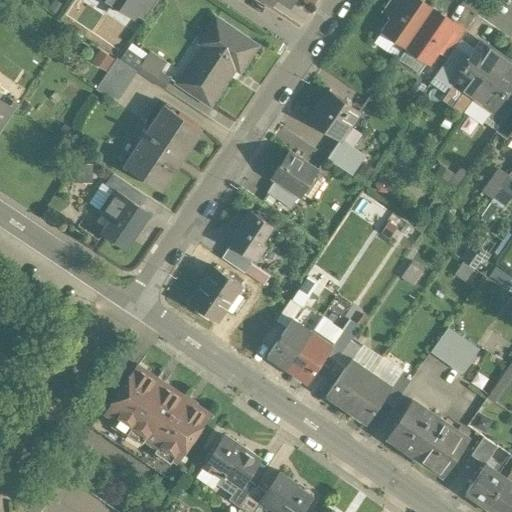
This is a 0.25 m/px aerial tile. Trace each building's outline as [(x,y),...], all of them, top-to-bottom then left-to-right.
[(114,0),(112,3),(132,17),(134,14),(143,0),(114,0)] [(143,0),(134,14),(144,20),(151,11),(158,0),(143,0)] [(158,0),(151,11),(161,17),(172,0),(175,0),(190,10),(196,0),(158,0)] [(390,0),(382,11),(392,18),(404,0),(390,0)] [(404,0),(392,18),(383,31),(406,46),(430,10),(415,0),(404,0)] [(430,10),(405,47),(426,61),(428,62),(437,49),(437,48),(452,26),(452,25),(430,10)] [(206,45),(179,86),(209,106),(234,69),(239,72),(256,46),(215,18),(200,40),(206,45)] [(452,26),(437,48),(437,49),(448,56),(454,47),(463,33),(452,26)] [(468,57),(452,81),(453,82),(473,96),(501,56),(479,41),(468,57)] [(426,61),(405,47),(396,60),(417,74),(426,61)] [(468,57),(454,47),(448,56),(434,76),(449,87),(453,82),(452,81),(468,57)] [(165,62),(148,51),(143,60),(159,71),(165,62)] [(511,64),(501,56),(473,96),(492,109),(493,109),(503,94),(511,81),(511,64)] [(115,58),(94,91),(117,106),(138,74),(135,71),(115,58)] [(159,71),(143,60),(135,71),(138,74),(162,89),(169,78),(159,71)] [(358,113),(327,92),(307,122),(338,143),(339,142),(358,113)] [(511,100),(503,94),(493,109),(492,109),(486,116),(498,125),(511,105),(511,100)] [(5,104),(0,111),(0,133),(20,104),(8,96),(3,102),(5,104)] [(492,109),(473,96),(464,108),(483,122),(486,116),(492,109)] [(511,105),(498,125),(494,131),(505,138),(510,130),(509,130),(511,125),(511,105)] [(168,109),(130,165),(165,190),(204,132),(168,109)] [(364,158),(339,142),(338,143),(327,159),(351,176),(364,158)] [(314,172),(288,154),(271,178),(275,181),(298,197),(314,172)] [(506,178),(495,170),(488,181),(498,188),(506,178)] [(139,191),(112,174),(106,183),(116,190),(132,201),(136,195),(139,191)] [(511,191),(511,182),(506,178),(498,189),(509,196),(511,191)] [(298,197),(275,181),(268,190),(291,206),(298,197)] [(132,201),(116,190),(101,212),(112,219),(103,232),(123,246),(136,227),(138,225),(140,223),(141,222),(141,219),(147,211),(132,201)] [(270,227),(249,213),(238,230),(236,230),(230,240),(231,241),(229,243),(231,244),(249,256),(257,243),(259,244),(270,227)] [(249,256),(231,244),(222,257),(245,272),(252,262),(251,261),(253,258),(249,256)] [(270,275),(252,262),(245,272),(263,284),(263,285),(270,275)] [(241,286),(213,267),(190,302),(217,321),(225,309),(238,290),(241,286)] [(238,290),(225,309),(235,316),(249,296),(238,290)] [(289,300),(275,321),(285,328),(291,319),(299,308),(289,300)] [(241,309),(229,326),(239,332),(250,315),(241,309)] [(291,319),(285,328),(266,355),(287,369),(311,333),(291,319)] [(475,348),(446,328),(429,352),(459,372),(475,348)] [(311,333),(287,369),(306,382),(325,355),(331,346),(330,345),(311,333)] [(338,334),(330,345),(331,346),(325,355),(335,362),(349,341),(338,334)] [(349,341),(335,362),(344,368),(350,359),(351,360),(359,348),(349,341)] [(351,360),(350,359),(344,368),(326,396),(346,410),(370,373),(351,360)] [(184,397),(137,365),(107,410),(106,411),(178,459),(181,454),(191,439),(193,440),(201,428),(199,427),(208,413),(194,404),(195,402),(185,395),(184,397)] [(390,386),(370,373),(346,410),(365,423),(382,399),(390,386)] [(397,374),(390,386),(382,399),(392,406),(408,382),(397,374)] [(430,414),(410,401),(387,437),(388,437),(390,434),(402,442),(400,445),(412,453),(413,452),(419,455),(418,457),(429,464),(431,461),(444,470),(442,473),(443,474),(467,438),(446,424),(444,427),(428,417),(430,414)] [(178,459),(106,411),(107,410),(104,408),(91,428),(171,482),(187,458),(181,454),(178,459)] [(240,447),(224,436),(204,466),(220,477),(222,479),(225,474),(240,484),(241,485),(245,479),(259,458),(241,446),(240,447)] [(477,471),(479,473),(486,462),(491,466),(503,450),(483,436),(464,463),(477,471)] [(511,455),(509,454),(498,470),(506,475),(511,465),(511,455)] [(486,462),(479,473),(477,471),(472,479),(474,481),(466,492),(486,505),(506,475),(498,470),(491,466),(486,462)] [(296,485),(279,473),(265,493),(261,499),(262,499),(277,510),(275,511),(300,511),(311,497),(295,486),(296,485)] [(240,484),(225,474),(222,479),(220,477),(216,484),(231,495),(232,495),(240,484)] [(511,479),(506,475),(486,505),(495,511),(510,511),(511,509),(511,479)] [(245,479),(241,485),(240,484),(232,495),(231,495),(228,499),(240,508),(240,507),(255,486),(245,479)] [(265,493),(255,486),(240,507),(247,511),(253,511),(262,499),(261,499),(265,493)]
